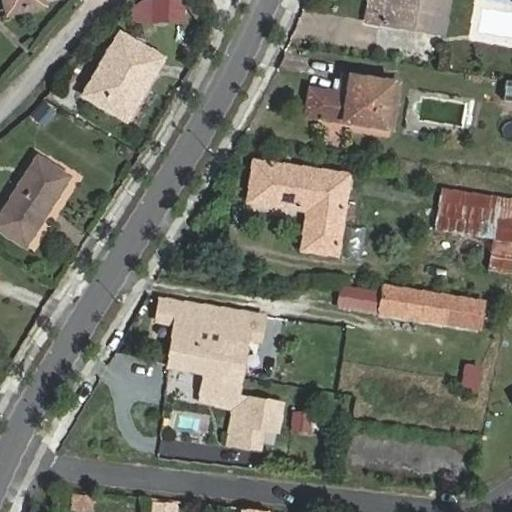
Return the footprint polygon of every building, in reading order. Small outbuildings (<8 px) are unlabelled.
[(5,0),(9,13),(44,4),(42,0),(5,0)] [(183,0),(150,0),(149,15),(181,19),(183,0)] [(369,0),(368,11),(384,14),(383,24),(442,33),(446,0),(369,0)] [(118,30),(79,96),(127,124),(165,58),(118,30)] [(340,93),(308,88),(305,115),(392,129),(398,83),(343,75),(340,93)] [(511,101),(511,80),(506,79),(503,100),(511,101)] [(44,126),(56,110),(43,101),(32,117),(44,126)] [(0,233),(25,249),(72,176),(35,153),(0,209),(0,233)] [(347,176),(254,162),(251,179),(261,180),(258,202),(317,211),(312,250),(336,254),(347,176)] [(493,238),(499,197),(441,188),(434,229),(493,238)] [(493,238),(489,269),(511,272),(511,265),(511,198),(499,197),(493,238)] [(482,302),(383,286),(382,295),(342,289),(339,306),(380,311),(477,327),(482,302)] [(175,323),(171,348),(193,351),(195,341),(193,341),(198,305),(191,304),(160,299),(157,320),(175,323)] [(226,310),(198,305),(193,341),(195,341),(193,351),(171,348),(168,366),(204,373),(201,388),(237,394),(239,377),(216,373),(226,310)] [(262,315),(226,310),(216,373),(239,377),(245,339),(259,341),(262,315)] [(463,362),(458,392),(476,396),(482,366),(463,362)] [(237,394),(201,388),(199,401),(235,407),(237,396),(237,394)] [(282,403),(237,396),(235,407),(229,443),(260,448),(263,428),(278,430),(282,403)] [(315,411),(297,408),(295,428),(312,430),(315,411)] [(51,506),(66,508),(69,491),(53,489),(51,506)] [(92,497),(73,494),(71,509),(90,511),(92,497)] [(176,511),(177,503),(151,500),(149,511),(176,511)]
